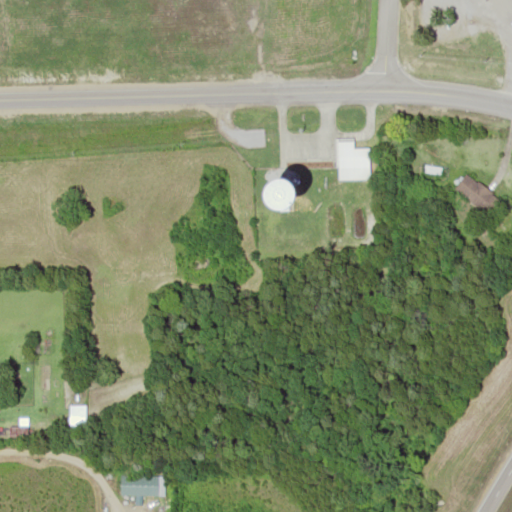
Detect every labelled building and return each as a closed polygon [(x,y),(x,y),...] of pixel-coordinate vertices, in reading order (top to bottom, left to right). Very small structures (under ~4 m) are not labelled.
[(337,148),(337,179),(367,179),(367,148),(337,148)] [(453,189),(488,215),(500,200),(465,173),(453,189)] [(289,210),(289,181),(273,181),(273,210),(289,210)] [(69,425),(84,425),(84,406),(69,406),(69,425)] [(118,495),(157,495),(157,476),(118,476),(118,495)]
